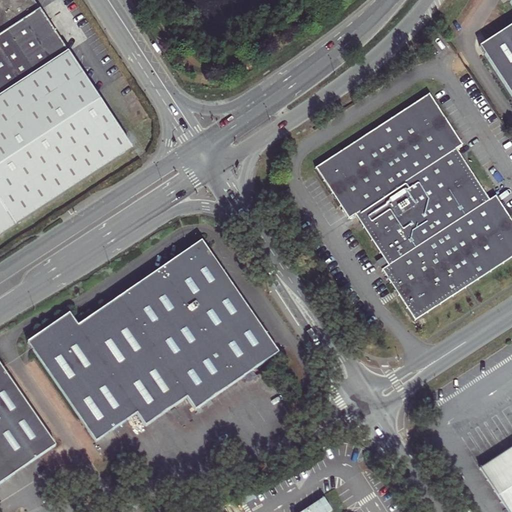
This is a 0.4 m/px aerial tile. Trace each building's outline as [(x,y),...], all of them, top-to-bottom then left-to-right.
[(35,0),(0,0),(0,235),(132,149),(35,0)] [(511,0),(499,0),(511,19),(511,25),(474,50),(511,109),(511,0)] [(429,94),(315,169),(348,219),(355,215),(387,266),(381,270),(413,320),(511,253),(511,221),(494,194),(486,199),(455,150),(463,145),(429,94)] [(70,315),(26,342),(90,442),(132,416),(139,425),(181,398),(187,408),(268,352),(203,253),(80,334),(70,315)] [(0,376),(0,489),(51,457),(0,376)] [(511,511),(511,449),(477,472),(500,511),(511,511)]
